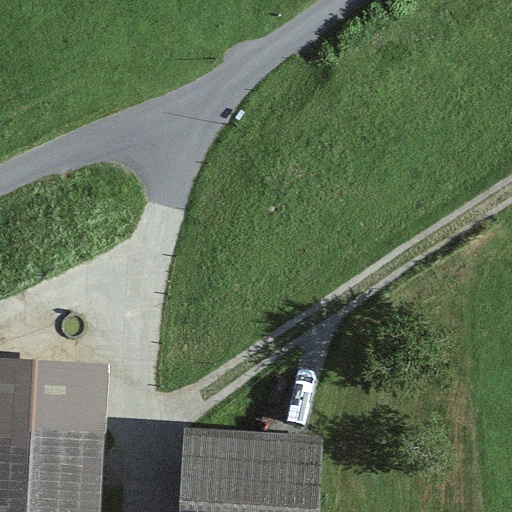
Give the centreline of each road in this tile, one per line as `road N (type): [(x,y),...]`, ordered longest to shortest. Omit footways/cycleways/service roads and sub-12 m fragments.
road 1 (track): [(511,186),(188,402),(150,445),(145,511)]
road 2 (unclassified): [(0,188),(192,104),(353,0)]
road 3 (track): [(150,445),(146,348),(192,104)]
road 4 (track): [(0,341),(114,277),(162,240)]
